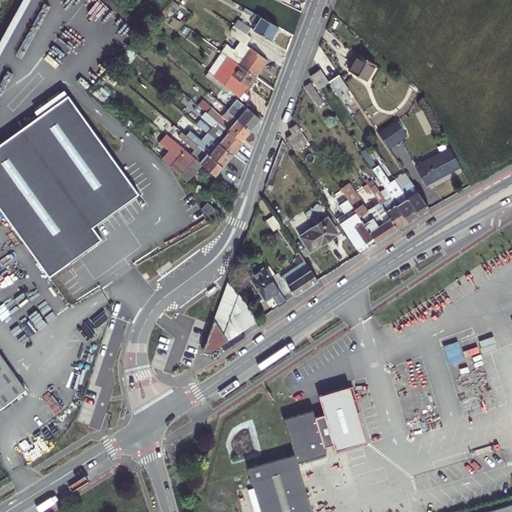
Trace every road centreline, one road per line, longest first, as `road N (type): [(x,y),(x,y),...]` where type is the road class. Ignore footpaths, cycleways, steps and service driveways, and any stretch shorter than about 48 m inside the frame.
road 1 (residential): [(138,337),(160,300),(231,235),(319,0)]
road 2 (secondary): [(167,413),(394,259)]
road 3 (secondary): [(11,511),(145,426)]
road 4 (secondary): [(511,179),(394,259)]
road 5 (secondary): [(394,259),(511,199)]
